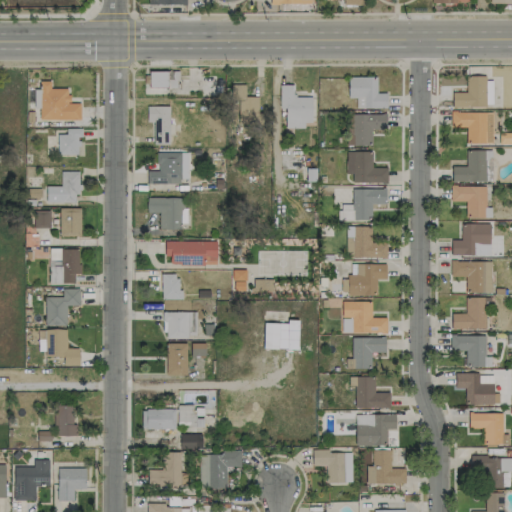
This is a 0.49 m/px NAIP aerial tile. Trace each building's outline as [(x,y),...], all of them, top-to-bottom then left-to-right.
[(149,71),(148,87),(177,88),(177,71),(149,71)] [(452,92),(451,106),(485,107),(485,76),(466,75),(465,92),(452,92)] [(386,108),(386,93),(376,93),(376,77),(347,76),(347,97),(356,98),(356,107),(386,108)] [(80,120),(80,103),(68,103),(68,88),(50,88),(50,81),(39,81),(39,119),(80,120)] [(257,96),(245,97),(244,84),(233,84),(235,124),(258,123),(257,96)] [(279,108),(285,108),(285,127),(304,127),(304,122),(311,122),(311,97),(293,96),(293,84),(279,84),(279,108)] [(146,121),(154,122),(153,143),(168,143),(169,106),(146,105),(146,121)] [(450,127),(466,127),(465,142),(491,143),(491,112),(451,111),(450,127)] [(385,129),(385,113),(347,114),(348,145),(371,144),(370,129),(385,129)] [(56,134),(57,155),(78,154),(77,136),(81,136),(81,128),(66,128),(66,134),(56,134)] [(484,149),(466,150),(466,166),(451,166),(452,181),(485,181),(484,149)] [(351,182),(386,182),(386,167),(371,167),(371,151),(345,151),(346,173),(351,173),(351,182)] [(186,177),(187,153),(157,152),(156,170),(147,170),(146,183),(179,184),(179,177),(186,177)] [(79,171),(60,171),(60,186),(45,186),(45,203),(74,202),(74,192),(79,192),(79,171)] [(484,186),(449,186),(449,201),(465,201),(465,216),(490,217),(490,207),(484,207),(484,186)] [(351,189),(351,204),(338,204),(338,220),(371,219),(370,204),(385,204),(384,188),(351,189)] [(181,198),(146,197),(146,212),(158,213),(158,227),(186,228),(186,208),(181,208),(181,198)] [(80,236),(79,208),(58,208),(58,236),(80,236)] [(49,211),(33,211),(34,228),(50,227),(49,211)] [(450,255),(488,255),(489,224),(461,223),(460,240),(450,240),(450,255)] [(386,242),(370,242),(371,227),(346,226),(345,256),(386,257),(386,242)] [(216,264),(215,241),(164,241),(164,256),(169,256),(169,265),(216,264)] [(48,283),(74,283),(74,274),(78,274),(79,249),(49,248),(48,283)] [(490,261),(450,261),(450,276),(464,276),(464,292),(490,292),(490,261)] [(341,276),(341,295),(374,294),(374,279),(385,279),(384,263),(356,264),(356,276),(341,276)] [(232,290),(245,290),(244,269),(232,269),(232,290)] [(179,299),(178,273),(160,273),(161,299),(179,299)] [(272,279),(253,278),(252,291),(272,292),(272,279)] [(44,296),(43,325),(65,326),(66,305),(79,305),(79,289),(62,288),(61,296),(44,296)] [(483,297),(464,297),(464,313),(450,313),(451,329),(484,328),(483,297)] [(371,301),(341,301),(340,333),(385,334),(386,317),(370,317),(371,301)] [(195,311),(162,312),(163,338),(196,337),(195,311)] [(263,348),(297,349),(298,320),(287,320),(287,323),(264,323),(263,348)] [(66,329),(44,329),(44,357),(63,356),(63,366),(79,366),(78,348),(66,348),(66,329)] [(484,336),(450,335),(449,350),(465,350),(465,366),(483,366),(484,336)] [(352,368),(370,368),(370,352),(384,352),(384,337),(351,337),(352,368)] [(185,375),(186,343),(165,343),(165,375),(185,375)] [(204,343),(190,343),(190,359),(203,359),(204,343)] [(454,387),(464,387),(463,403),(497,404),(498,393),(492,393),(493,383),(478,383),(478,373),(454,372),(454,387)] [(389,392),(373,392),(373,376),(355,376),(354,407),(388,407),(389,392)] [(194,404),(176,405),(176,426),(202,425),(202,418),(194,418),(194,404)] [(76,435),(76,424),(72,424),(72,405),(55,405),(55,435),(76,435)] [(174,408),(141,409),(141,429),(174,428),(174,408)] [(501,434),(501,413),(468,412),(468,427),(482,428),(482,444),(508,444),(508,434),(501,434)] [(355,445),(386,445),(386,428),(394,428),(394,414),(354,414),(355,445)] [(179,448),(193,448),(193,435),(179,434),(179,448)] [(350,452),(328,452),(328,449),(311,449),(311,465),(325,465),(325,482),(351,482),(350,452)] [(404,483),(404,468),(389,468),(389,449),(371,449),(371,466),(365,466),(365,483),(404,483)] [(147,487),(179,486),(179,451),(161,452),(161,470),(146,470),(147,487)] [(225,488),(225,467),(240,466),(239,452),(198,452),(199,488),(225,488)] [(508,488),(508,470),(511,469),(511,456),(470,457),(470,476),(481,476),(481,488),(508,488)] [(49,460),(33,459),(32,466),(13,466),(12,499),(34,500),(35,486),(48,486),(49,460)] [(84,468),(56,468),(57,501),(73,500),(72,489),(85,488),(84,468)] [(502,511),(502,492),(484,493),(484,510),(470,511),(502,511)]
